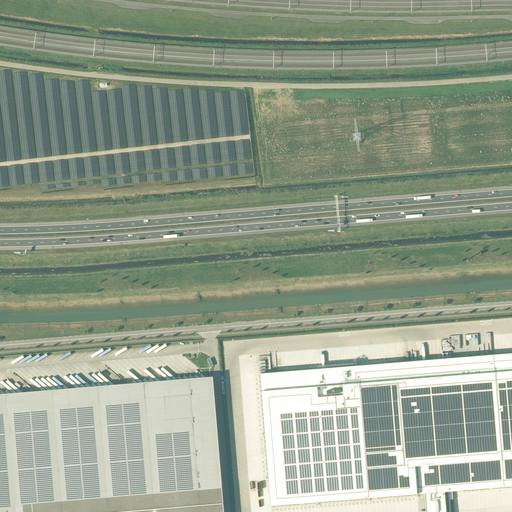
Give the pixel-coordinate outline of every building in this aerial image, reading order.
[(156,352),(163,349),(164,351),(170,348),(171,351),(183,345),(182,342),(175,345),(174,342),(167,346),(166,343),(154,349),(156,352)] [(143,348),(142,346),(130,351),(132,354),(138,351),(139,354),(151,348),(149,345),(143,348)] [(30,354),(18,361),(20,364),(26,360),(28,363),(39,356),(38,353),(32,357),(30,354)] [(424,494),(425,511),(449,511),(448,492),(453,492),(511,486),(511,353),(483,356),(485,376),(481,379),(457,381),(455,358),(260,374),(271,506),(424,494)] [(223,511),(213,377),(0,394),(0,511),(223,511)]
